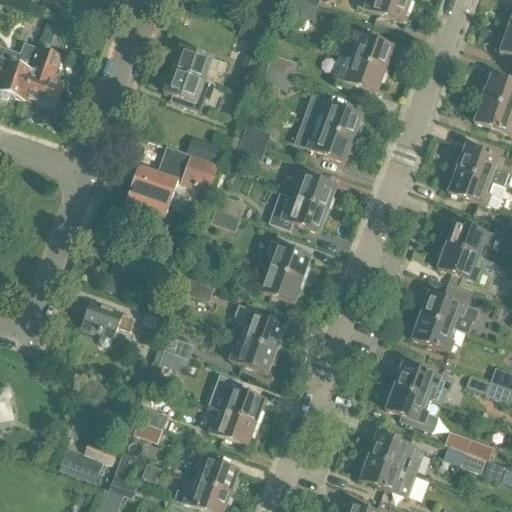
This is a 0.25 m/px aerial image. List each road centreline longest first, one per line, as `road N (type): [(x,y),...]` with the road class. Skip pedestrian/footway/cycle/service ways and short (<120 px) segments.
road 1 (residential): [(459,0),(273,511)]
road 2 (residential): [(0,330),(23,339),(83,174)]
road 3 (residential): [(83,174),(146,0)]
